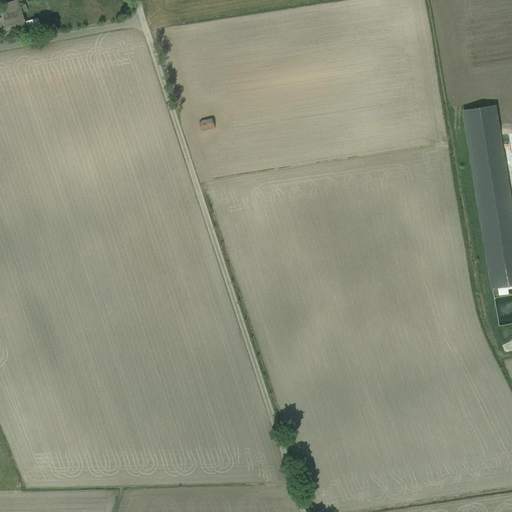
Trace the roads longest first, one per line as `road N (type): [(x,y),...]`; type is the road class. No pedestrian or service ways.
road 1 (unclassified): [(143,22),(301,511)]
road 2 (unclassified): [(143,22),(0,47)]
